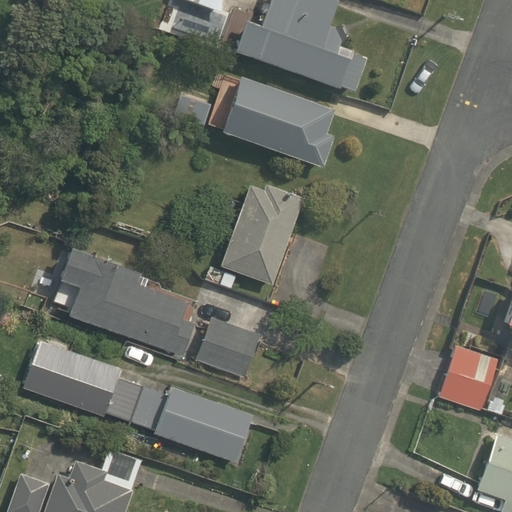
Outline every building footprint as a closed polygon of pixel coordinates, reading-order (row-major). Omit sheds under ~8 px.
[(182,0),(220,14),(221,0),(182,0)] [(237,54),(351,94),(364,57),(336,47),(338,42),(331,27),(326,26),(335,1),(332,0),(267,0),(258,27),(243,22),(241,29),(228,24),(218,51),(236,57),(237,54)] [(250,143),(320,168),(331,137),(323,134),(332,108),(270,86),(250,143)] [(242,139),(249,116),(238,113),(231,135),(242,139)] [(218,267),(270,285),(301,199),(262,185),(260,191),(247,186),(218,267)] [(66,316),(180,357),(192,324),(179,319),(185,304),(132,285),(136,274),(88,257),(66,316)] [(229,288),(233,276),(208,267),(204,279),(229,288)] [(511,290),(501,324),(509,327),(506,335),(511,336),(511,290)] [(195,360),(243,377),(257,336),(209,319),(195,360)] [(18,388),(102,417),(103,414),(151,431),(149,435),(234,464),(251,417),(168,388),(165,396),(116,379),(119,370),(35,341),(18,388)] [(438,396),(480,410),(495,361),(454,348),(438,396)] [(508,409),(483,401),(480,409),(505,418),(508,409)] [(497,511),(511,511),(511,441),(494,435),(475,490),(502,499),(497,511)] [(40,511),(121,511),(130,491),(127,490),(136,466),(104,454),(98,470),(71,460),(65,478),(55,474),(40,511)] [(36,511),(45,485),(16,476),(5,511),(36,511)]
